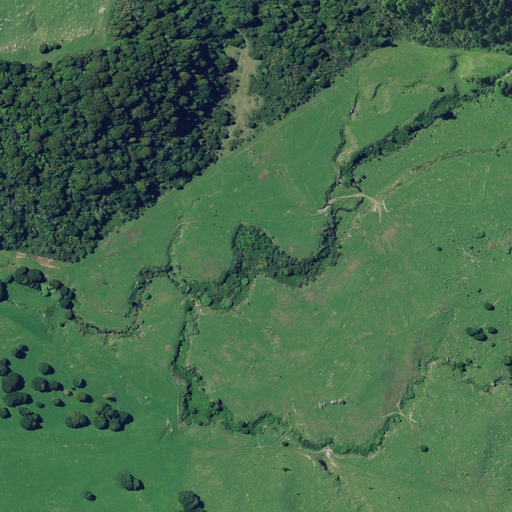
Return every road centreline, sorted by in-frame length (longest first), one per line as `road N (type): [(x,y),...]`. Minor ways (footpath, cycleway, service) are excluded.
road 1 (track): [(279,449),(318,353),(362,291),(385,281),(388,221),(491,166),(511,164)]
road 2 (track): [(279,449),(161,458),(169,400),(142,374),(35,376),(23,357),(28,339),(0,324)]
road 3 (track): [(493,511),(483,498),(392,483),(279,449)]
